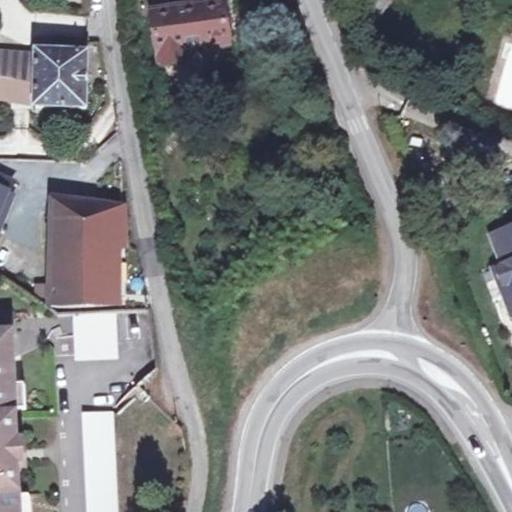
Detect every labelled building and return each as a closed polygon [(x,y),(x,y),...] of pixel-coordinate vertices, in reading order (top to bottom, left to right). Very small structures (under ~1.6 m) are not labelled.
[(187,47),(231,39),(224,0),(219,0),(152,11),(161,64),(189,59),(187,47)] [(86,109),(87,50),(37,49),(36,68),(36,108),(86,109)] [(30,54),(0,52),(0,79),(11,81),(26,84),(28,67),(30,54)] [(5,107),(36,108),(36,68),(28,67),(26,84),(11,81),(5,107)] [(0,106),(5,107),(11,81),(0,79),(0,106)] [(0,205),(10,182),(0,177),(0,205)] [(0,226),(19,185),(10,182),(0,205),(0,226)] [(53,201),(50,240),(98,244),(101,206),(53,201)] [(98,244),(50,240),(45,308),(80,305),(87,305),(119,307),(121,249),(126,249),(124,208),(101,206),(98,244)] [(511,229),(489,239),(501,269),(496,270),(503,287),(498,288),(510,318),(511,317),(511,229)] [(496,270),(492,272),(498,288),(503,287),(496,270)] [(117,348),(116,313),(74,314),(76,350),(117,348)] [(0,511),(17,511),(16,467),(11,332),(0,332),(0,511)] [(114,511),(111,414),(93,416),(96,511),(114,511)] [(22,440),(15,440),(16,467),(24,466),(22,440)]
